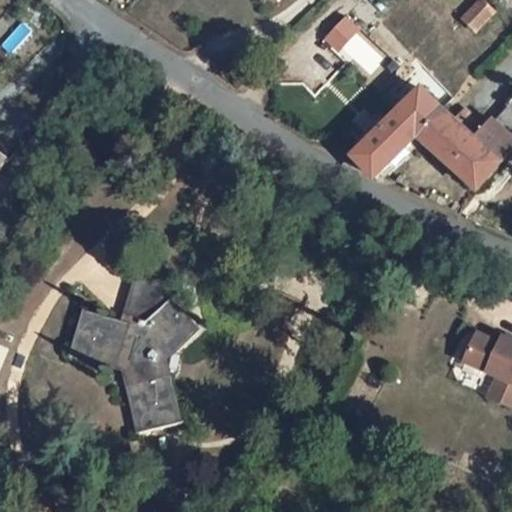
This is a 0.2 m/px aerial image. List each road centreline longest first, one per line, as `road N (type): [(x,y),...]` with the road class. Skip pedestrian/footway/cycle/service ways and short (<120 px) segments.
road 1 (unclassified): [(100,22),(281,136),(511,254)]
road 2 (unclassified): [(0,209),(100,22)]
